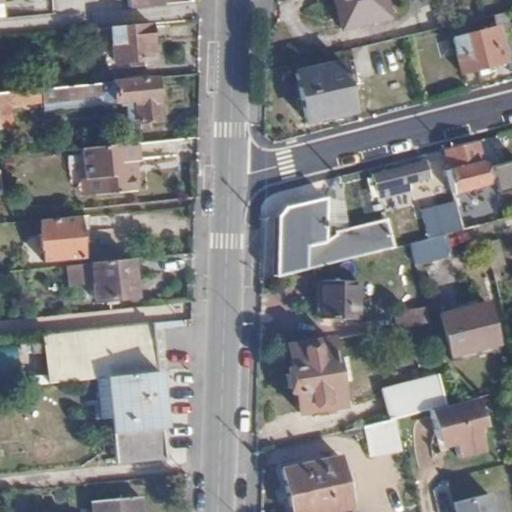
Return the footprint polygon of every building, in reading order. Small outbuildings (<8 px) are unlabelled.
[(391,16),(386,0),(334,0),(341,28),(391,16)] [(509,55),(511,53),(511,37),(508,22),(499,25),(499,28),(456,39),(464,72),(510,62),(509,55)] [(154,58),(152,23),(109,27),(112,61),(154,58)] [(370,70),(365,45),(352,48),(357,73),(370,70)] [(348,113),(340,65),(297,73),(305,120),(348,113)] [(159,120),(156,78),(71,86),(41,89),(42,103),(115,97),(115,102),(135,101),(136,121),(159,120)] [(10,107),(39,103),(37,86),(0,90),(0,127),(12,126),(10,107)] [(117,122),(136,121),(135,101),(115,102),(117,122)] [(78,143),(78,193),(138,192),(138,143),(78,143)] [(486,191),(475,143),(461,147),(444,152),(455,198),(486,191)] [(511,157),(487,163),(493,191),(511,186),(511,157)] [(379,204),(388,202),(387,194),(402,190),(434,182),(430,163),(374,178),(379,204)] [(387,194),(388,202),(404,199),(402,190),(387,194)] [(480,200),(485,224),(511,217),(507,193),(480,200)] [(339,196),(326,200),(327,244),(335,243),(335,235),(346,232),(339,196)] [(277,218),(275,275),(303,269),(391,247),(385,223),(346,232),(335,235),(335,243),(327,244),(326,200),(283,209),(280,213),(277,218)] [(463,229),(458,209),(425,216),(430,238),(443,234),(463,229)] [(80,259),(78,216),(39,220),(40,232),(35,232),(36,247),(41,247),(42,262),(80,259)] [(443,234),(430,238),(410,243),(415,267),(449,259),(443,234)] [(499,270),(492,242),(485,244),(492,272),(499,270)] [(135,292),(133,258),(68,265),(70,284),(92,282),(94,296),(135,292)] [(365,314),(360,278),(325,282),(329,317),(365,314)] [(494,345),(484,304),(440,315),(451,363),(467,359),(465,352),(494,345)] [(396,312),(399,328),(429,324),(425,307),(396,312)] [(155,347),(152,324),(58,333),(43,335),(43,340),(32,341),(33,361),(44,360),(47,384),(94,379),(157,373),(155,347)] [(331,339),(286,347),(289,368),(285,369),(289,396),(294,396),(296,413),(341,405),(339,391),(344,390),(344,382),(350,381),(346,356),(333,358),(331,339)] [(161,416),(157,373),(94,379),(96,399),(108,398),(115,463),(165,458),(161,416)] [(376,390),(383,421),(395,418),(420,412),(448,405),(440,374),(376,390)] [(395,418),(401,442),(425,437),(420,412),(395,418)] [(383,421),(365,426),(372,455),(403,448),(401,442),(395,418),(383,421)] [(331,511),(351,508),(340,458),(282,470),(291,511),(331,511)] [(493,511),(489,493),(455,502),(457,511),(493,511)] [(90,511),(140,511),(139,500),(90,504),(90,511)]
